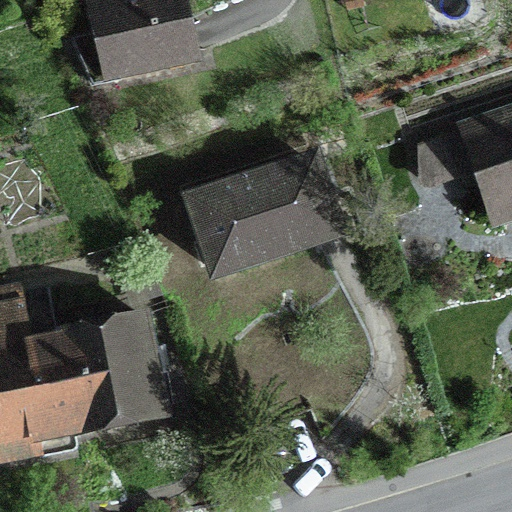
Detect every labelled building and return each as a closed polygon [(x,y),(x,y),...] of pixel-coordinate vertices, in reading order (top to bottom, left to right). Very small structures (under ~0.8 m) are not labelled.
[(87,85),(193,62),(179,0),(143,0),(87,12),(94,42),(70,47),(87,85)] [(462,137),(491,223),(511,216),(511,116),(499,120),(500,124),(462,137)] [(189,206),(213,277),(317,243),(305,207),(321,202),(309,167),(274,178),(272,173),(221,190),(222,195),(189,206)] [(17,297),(19,308),(0,311),(0,463),(36,456),(33,442),(70,434),(52,343),(55,342),(53,332),(45,291),(17,297)] [(79,337),(77,327),(53,332),(55,342),(52,343),(70,434),(71,437),(159,419),(138,318),(109,324),(111,330),(79,337)]
